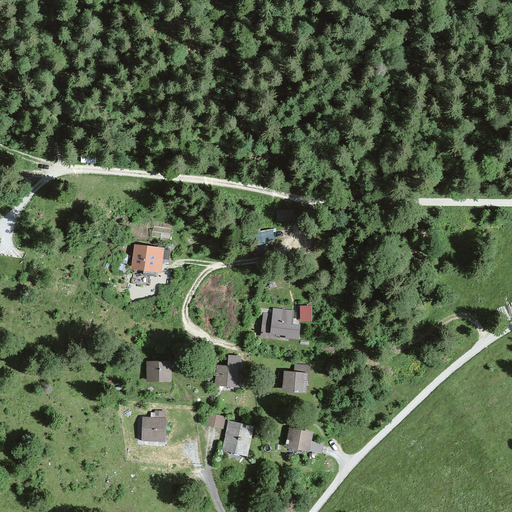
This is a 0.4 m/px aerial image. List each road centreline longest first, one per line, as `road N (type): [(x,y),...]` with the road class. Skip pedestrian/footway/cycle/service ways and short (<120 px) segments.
road 1 (track): [(511,203),(314,202),(247,186),(58,168)]
road 2 (track): [(313,511),(420,395),(511,325)]
road 3 (track): [(314,202),(270,257),(214,264),(194,286),(189,325),(239,349)]
road 4 (track): [(53,0),(62,67),(58,168)]
